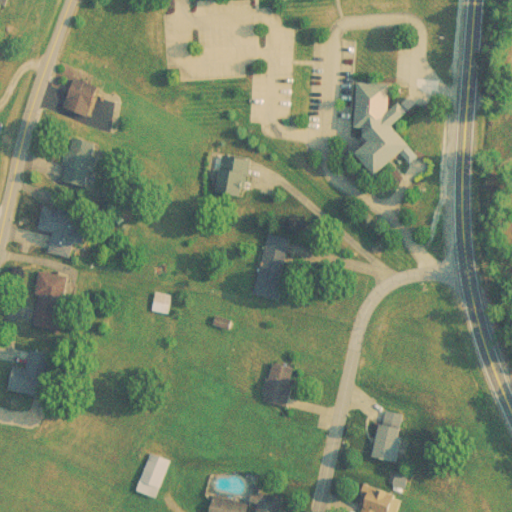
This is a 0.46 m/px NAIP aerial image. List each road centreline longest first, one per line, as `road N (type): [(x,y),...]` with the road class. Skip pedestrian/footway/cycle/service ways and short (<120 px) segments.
road 1 (secondary): [(511,403),(465,260),(462,146),(472,0)]
road 2 (residential): [(465,260),(385,276),(364,299),(314,511)]
road 3 (residential): [(0,263),(29,132),(77,0)]
